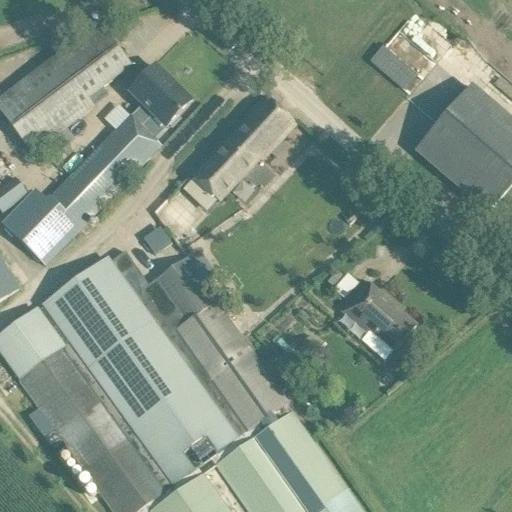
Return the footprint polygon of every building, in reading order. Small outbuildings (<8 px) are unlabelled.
[(83,37),(0,99),(0,112),(33,156),(52,142),(69,129),(96,109),(88,99),(115,79),(130,67),(99,25),(83,37)] [(355,57),(371,42),(363,34),(347,48),(355,57)] [(167,129),(192,104),(156,68),(131,93),(144,105),(132,117),(142,128),(154,116),(167,129)] [(253,112),(191,176),(220,203),(260,160),(262,162),(270,153),(277,160),(287,149),(281,142),(283,140),(296,126),(266,97),(253,112)] [(511,168),(450,114),(417,152),(488,214),(511,186),(511,168)] [(47,267),(162,147),(142,128),(132,117),(130,115),(49,196),(50,197),(46,201),(35,191),(2,224),(47,267)] [(15,178),(0,190),(0,209),(3,214),(28,194),(15,178)] [(0,337),(0,355),(18,380),(66,345),(171,492),(213,461),(246,437),(245,435),(173,334),(144,292),(146,291),(150,288),(126,253),(112,263),(108,258),(42,307),(44,310),(40,312),(38,309),(0,337)] [(0,303),(17,292),(22,288),(0,254),(0,303)] [(146,291),(144,292),(173,334),(245,435),(285,407),(289,404),(187,259),(158,280),(159,282),(150,288),(146,291)] [(338,271),(328,282),(335,288),(345,277),(338,271)] [(355,300),(343,314),(355,324),(367,335),(361,342),(384,363),(394,352),(395,352),(403,343),(417,328),(369,285),(355,300)] [(318,342),(311,336),(299,350),(307,356),(318,342)] [(66,345),(18,380),(39,410),(28,418),(43,439),(54,431),(112,511),(143,511),(171,492),(66,345)] [(256,439),(290,415),(285,407),(245,435),(246,437),(213,461),(217,467),(256,439)] [(290,415),(256,439),(305,511),(362,511),(293,413),(290,415)] [(305,511),(256,439),(217,467),(248,511),(305,511)] [(143,511),(153,511),(204,476),(217,467),(213,461),(171,492),(143,511)] [(228,511),(204,476),(153,511),(228,511)]
